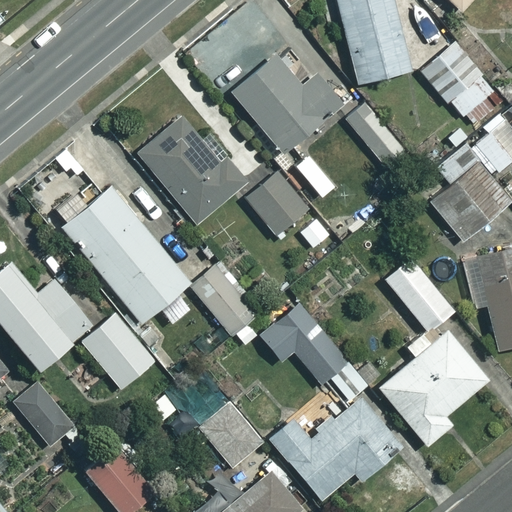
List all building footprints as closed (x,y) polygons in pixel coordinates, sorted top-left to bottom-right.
[(403,67),(383,0),(326,0),(350,82),(403,67)] [(442,0),(452,9),(460,0),(442,0)] [(511,15),(511,0),(487,0),(484,3),(503,24),(511,15)] [(460,114),(470,126),(493,107),(482,94),(489,89),(446,39),(412,68),(455,118),(460,114)] [(293,86),(264,53),(222,91),(277,152),(334,101),(308,73),(293,86)] [(354,94),(336,74),(324,85),(342,105),(354,94)] [(511,95),(496,109),(510,125),(511,123),(511,95)] [(401,152),(356,99),(336,116),(381,169),(401,152)] [(511,152),(511,136),(494,114),(430,168),(444,185),(424,202),(455,240),(504,200),(484,176),(511,152)] [(196,145),(173,116),(129,151),(186,223),(238,181),(203,139),(196,145)] [(301,205),(269,170),(238,197),(270,233),(301,205)] [(164,325),(193,300),(178,282),(200,264),(185,246),(165,262),(100,185),(52,225),(133,320),(149,307),(164,325)] [(339,247),(313,214),(299,224),(310,239),(295,251),(310,270),(339,247)] [(511,239),(461,256),(491,349),(511,342),(511,239)] [(446,309),(402,256),(376,277),(420,330),(446,309)] [(253,315),(207,261),(181,283),(235,346),(251,333),(243,324),(253,315)] [(20,296),(0,272),(0,340),(21,366),(53,339),(57,344),(82,324),(43,277),(20,296)] [(360,383),(291,301),(251,334),(273,360),(286,349),(334,406),(360,383)] [(148,358),(105,312),(73,342),(116,388),(148,358)] [(480,376),(437,327),(420,342),(412,334),(398,346),(405,355),(369,387),(419,444),(445,422),(437,413),(480,376)] [(225,393),(200,363),(164,393),(189,423),(225,393)] [(73,436),(29,384),(7,402),(52,455),(73,436)] [(173,409),(159,392),(137,411),(151,428),(173,409)] [(393,448),(353,395),(301,435),(285,415),(260,434),(309,498),(344,471),(351,480),(393,448)] [(257,439),(226,398),(192,424),(224,465),(257,439)] [(120,511),(145,493),(108,446),(78,470),(111,511),(120,511)] [(290,511),(293,510),(264,472),(211,511),(290,511)]
